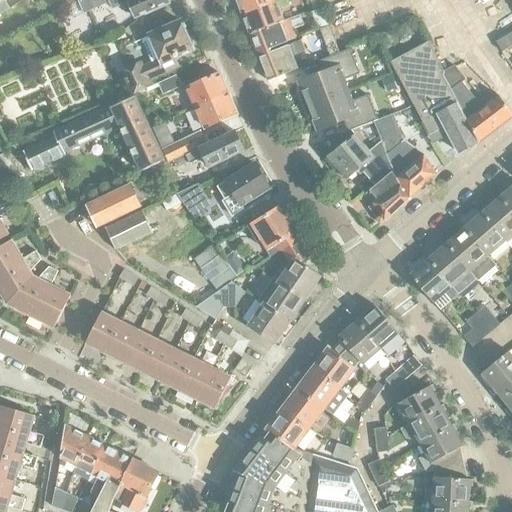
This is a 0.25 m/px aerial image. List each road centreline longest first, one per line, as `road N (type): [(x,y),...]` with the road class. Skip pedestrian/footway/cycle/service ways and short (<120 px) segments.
road 1 (residential): [(368,268),(274,159),(202,0)]
road 2 (residential): [(214,453),(368,268)]
road 3 (residential): [(214,453),(0,344)]
road 4 (residential): [(368,268),(511,139)]
road 5 (residential): [(504,511),(497,447),(454,374)]
road 6 (residential): [(454,374),(368,268)]
